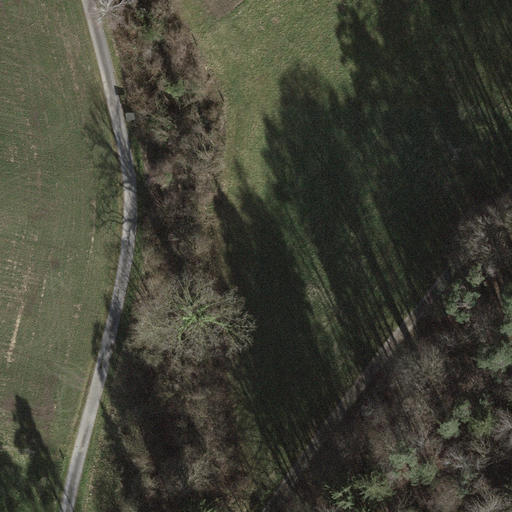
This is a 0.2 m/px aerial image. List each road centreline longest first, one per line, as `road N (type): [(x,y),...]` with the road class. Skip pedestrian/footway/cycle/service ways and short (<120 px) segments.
road 1 (track): [(92,0),(131,192),(126,256),(66,511)]
road 2 (track): [(268,511),(511,193)]
